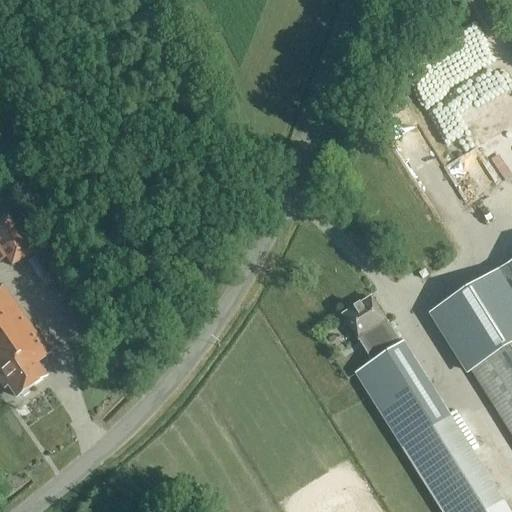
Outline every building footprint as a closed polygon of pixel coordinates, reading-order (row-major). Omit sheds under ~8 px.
[(486,193),(508,226),(511,222),(511,130),(493,142),(501,154),(504,151),(510,160),(495,170),(503,182),(486,193)] [(12,269),(34,255),(9,215),(0,221),(0,263),(6,260),(12,269)] [(511,266),(435,315),(511,438),(511,266)] [(424,272),(419,275),(422,280),(428,277),(424,272)] [(46,379),(36,365),(50,356),(2,286),(0,287),(0,382),(1,385),(6,382),(18,399),(20,397),(23,398),(29,394),(29,391),(46,379)] [(387,323),(372,299),(343,317),(358,341),(372,364),(356,374),(403,450),(452,420),(405,344),(400,347),(386,324),(387,323)] [(508,511),(452,420),(403,450),(440,511),(508,511)]
